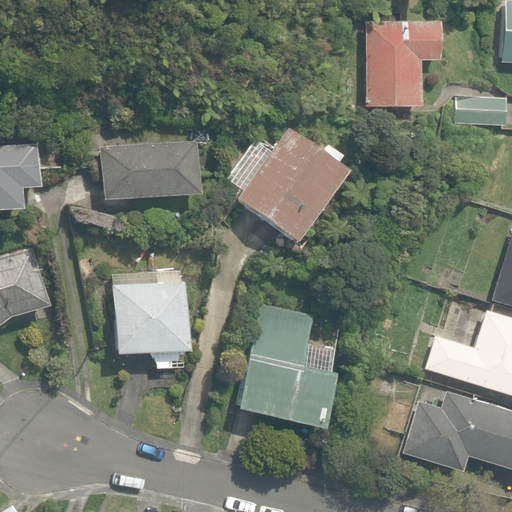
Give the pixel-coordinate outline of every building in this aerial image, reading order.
[(511,7),(499,6),(496,63),(511,64),(511,7)] [(360,106),(414,106),(414,59),(431,59),(431,21),(360,21),(360,106)] [(501,98),(456,96),(455,123),(500,125),(501,98)] [(232,199),(288,241),(340,170),(284,128),(232,199)] [(96,147),(99,199),(195,193),(191,141),(96,147)] [(0,145),(0,209),(16,209),(15,188),(35,187),(32,144),(0,145)] [(511,226),(510,226),(487,299),(511,307),(511,226)] [(0,320),(6,317),(45,305),(29,248),(0,256),(0,320)] [(77,260),(79,272),(92,270),(90,258),(77,260)] [(107,273),(110,355),(184,352),(182,281),(178,281),(177,270),(107,273)] [(80,278),(83,295),(95,293),(92,277),(80,278)] [(231,407),(315,427),(328,372),(322,371),(327,349),(301,343),(308,315),(255,303),(231,407)] [(421,368),(511,396),(511,319),(481,310),(470,347),(431,335),(421,368)] [(151,369),(179,370),(181,354),(146,355),(151,369)] [(461,455),(511,470),(511,413),(442,391),(437,408),(414,401),(398,453),(457,471),(461,455)]
